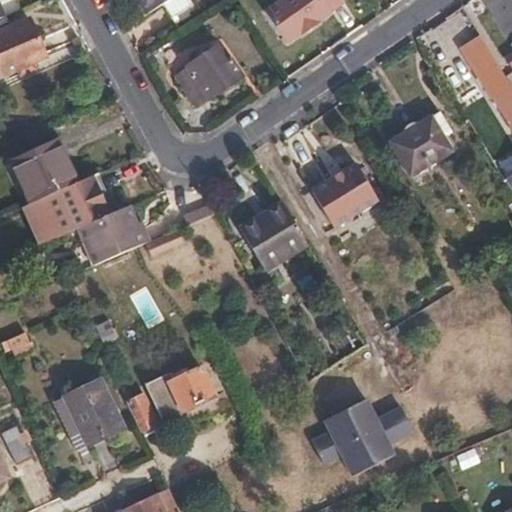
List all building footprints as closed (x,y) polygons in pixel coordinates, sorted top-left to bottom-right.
[(192,0),(148,0),(155,11),(163,6),(177,28),(201,14),(192,0)] [(343,0),(278,0),(265,9),(288,43),(346,4),(343,0)] [(31,20),(0,34),(0,73),(2,79),(48,57),(31,20)] [(511,86),(511,85),(482,38),(464,48),(494,97),(511,86)] [(220,47),(178,74),(199,106),(244,74),(233,58),(229,61),(220,47)] [(431,118),(392,141),(412,174),(451,151),(431,118)] [(24,208),(62,190),(68,187),(50,145),(5,166),(24,208)] [(378,200),(356,164),(313,190),(336,227),(378,200)] [(62,190),(79,230),(82,229),(110,217),(93,176),(68,187),(62,190)] [(264,267),(308,243),(284,203),(241,227),(264,267)] [(198,210),(202,217),(215,211),(212,205),(198,210)] [(82,229),(98,262),(147,241),(133,207),(110,217),(82,229)] [(188,215),(191,222),(202,217),(198,210),(188,215)] [(182,226),(147,241),(153,253),(188,239),(182,226)] [(93,325),(100,343),(114,337),(107,319),(93,325)] [(302,353),(311,368),(354,339),(345,325),(302,353)] [(22,331),(0,340),(0,346),(3,352),(26,342),(22,331)] [(150,394),(164,422),(215,396),(201,369),(150,394)] [(99,380),(61,398),(84,446),(122,428),(99,380)] [(143,394),(126,403),(141,434),(157,427),(156,425),(158,423),(143,394)] [(84,446),(61,398),(53,402),(76,450),(84,446)] [(369,399),(324,421),(329,431),(341,455),(352,477),(396,455),(391,444),(378,418),(369,399)] [(400,407),(378,418),(391,444),(413,434),(400,407)] [(18,430),(3,437),(16,465),(30,459),(18,430)] [(341,455),(329,431),(311,440),(323,464),(341,455)] [(0,460),(0,481),(8,478),(0,460)] [(162,511),(155,496),(122,511),(162,511)]
